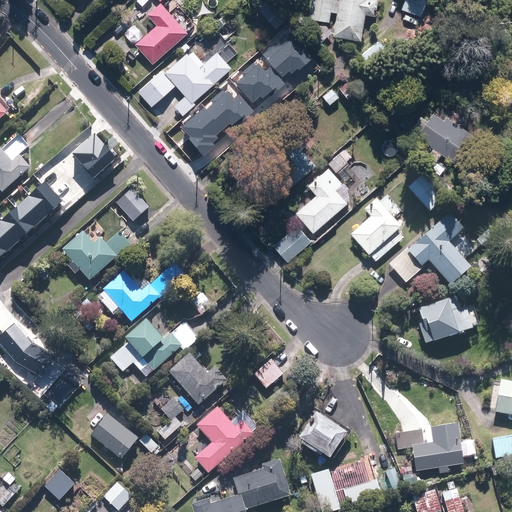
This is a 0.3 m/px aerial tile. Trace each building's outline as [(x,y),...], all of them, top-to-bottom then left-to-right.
[(268,0),(256,0),(255,1),(260,6),(257,8),(276,30),(286,20),(268,0)] [(341,0),(340,0),(314,0),(311,16),(330,21),(332,10),(339,12),(335,34),(362,39),(367,13),(376,14),(378,0),(341,0)] [(406,0),(403,9),(420,16),(426,0),(406,0)] [(137,43),(154,62),(189,31),(162,1),(149,13),(159,24),(137,43)] [(230,19),(225,13),(214,24),(219,29),(230,19)] [(331,25),(317,24),(316,39),(330,40),(331,25)] [(262,54),(283,78),(289,72),(291,74),(298,68),(299,70),(312,59),(288,32),(262,54)] [(386,46),(380,39),(362,54),(369,61),(386,46)] [(231,69),(217,53),(204,65),(193,52),(189,56),(187,54),(164,74),(176,86),(185,97),(175,106),(183,115),(195,104),(193,103),(231,69)] [(253,102),(260,96),(263,98),(269,93),(271,96),(286,84),(270,66),(265,71),(259,63),(256,65),(254,63),(241,73),(244,77),(236,83),(253,102)] [(164,74),(162,70),(139,92),(153,107),(176,86),(164,74)] [(356,92),(347,81),(340,87),(349,98),(356,92)] [(340,97),(333,88),(324,95),(331,104),(340,97)] [(213,103),(206,109),(223,129),(230,123),(232,125),(238,121),(240,124),(255,111),(239,94),(234,98),(228,90),(225,92),(223,90),(211,100),(213,103)] [(10,107),(0,95),(0,121),(10,112),(8,110),(10,107)] [(372,115),(360,101),(348,111),(359,125),(372,115)] [(206,109),(204,108),(181,127),(190,137),(188,139),(203,156),(215,146),(213,143),(218,138),(215,136),(223,129),(206,109)] [(418,139),(461,166),(480,138),(447,117),(445,120),(435,113),(418,139)] [(340,117),(327,128),(338,143),(352,132),(340,117)] [(83,165),(105,145),(94,133),(72,153),(83,165)] [(20,134),(4,149),(0,144),(0,188),(4,193),(32,168),(21,156),(31,146),(20,134)] [(303,149),(309,143),(303,137),(297,143),(292,139),(268,164),(292,188),(317,162),(303,149)] [(95,178),(117,158),(105,145),(83,165),(95,178)] [(345,148),(328,162),(336,171),(353,157),(345,148)] [(450,167),(439,158),(430,169),(441,179),(450,167)] [(355,196),(329,166),(308,184),(317,194),(296,212),(314,232),(348,203),(355,196)] [(422,175),(409,188),(430,211),(444,198),(422,175)] [(45,181),(30,195),(47,215),(63,201),(45,181)] [(133,187),(117,202),(135,222),(152,207),(133,187)] [(30,195),(15,208),(33,228),(47,215),(30,195)] [(353,235),(377,262),(404,238),(397,231),(402,227),(377,201),(367,211),(373,217),(353,235)] [(15,208),(1,221),(19,240),(33,228),(15,208)] [(465,229),(451,213),(409,250),(408,249),(392,263),(408,280),(424,266),(423,266),(430,260),(452,284),(472,266),(450,242),(465,229)] [(1,221),(0,221),(0,247),(5,253),(19,240),(1,221)] [(314,239),(300,224),(275,246),(288,261),(314,239)] [(67,265),(76,274),(81,270),(91,281),(133,245),(121,231),(108,243),(103,236),(97,242),(85,230),(63,249),(73,260),(67,265)] [(102,301),(113,313),(120,307),(134,322),(188,274),(175,260),(150,282),(132,262),(103,288),(109,295),(102,301)] [(202,290),(189,301),(200,313),(213,302),(202,290)] [(421,323),(428,342),(474,328),(473,326),(480,324),(474,306),(467,308),(467,306),(461,308),(457,296),(421,308),(426,322),(421,323)] [(129,340),(110,357),(124,372),(134,363),(148,378),(184,345),(170,330),(164,335),(148,318),(126,338),(129,340)] [(18,322),(0,337),(0,340),(17,360),(44,376),(59,356),(34,341),(18,322)] [(210,372),(192,352),(170,371),(200,405),(232,378),(219,363),(210,372)] [(273,361),(271,360),(255,374),(267,388),(284,374),(277,367),(281,364),(276,358),(273,361)] [(72,388),(62,378),(55,385),(49,378),(41,386),(57,402),(72,388)] [(511,381),(502,379),(496,411),(511,414),(511,381)] [(176,417),(185,410),(187,414),(195,408),(184,394),(178,399),(176,396),(161,408),(171,420),(158,431),(166,441),(183,426),(176,417)] [(210,473),(255,433),(253,430),(258,426),(246,412),(235,422),(219,405),(197,426),(212,442),(195,457),(210,473)] [(317,408),(299,436),(306,440),(303,444),(317,453),(319,449),(334,458),(352,430),(317,408)] [(108,412),(91,434),(105,445),(103,447),(109,452),(111,450),(122,459),(139,438),(130,431),(134,427),(125,420),(122,424),(108,412)] [(511,428),(495,421),(491,429),(510,437),(511,431),(511,428)] [(414,447),(418,470),(464,463),(458,423),(426,428),(428,442),(425,442),(423,429),(397,433),(400,449),(414,447)] [(146,433),(140,440),(154,453),(160,446),(146,433)] [(264,470),(237,478),(242,493),(247,509),(293,495),(282,458),(262,464),(264,470)] [(385,466),(370,471),(377,494),(392,490),(385,466)] [(49,502),(50,501),(54,505),(60,499),(61,500),(77,484),(62,468),(45,484),(46,485),(39,492),(49,502)] [(134,494),(117,480),(103,497),(120,511),(134,494)] [(9,490),(4,485),(0,488),(0,502),(4,506),(18,492),(13,486),(9,490)] [(464,511),(457,489),(444,493),(449,511),(464,511)] [(434,490),(414,496),(419,511),(432,511),(440,510),(434,490)] [(219,495),(191,503),(194,511),(247,511),(247,509),(242,493),(220,499),(219,495)]
